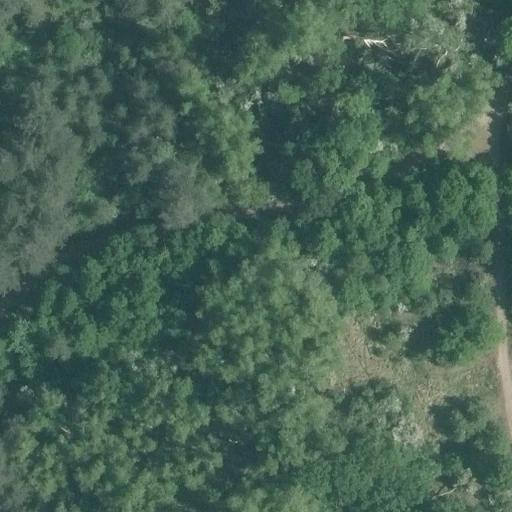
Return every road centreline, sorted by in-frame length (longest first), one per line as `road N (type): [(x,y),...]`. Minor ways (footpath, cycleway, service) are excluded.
road 1 (track): [(0,305),(52,258),(91,240),(308,205),(381,180),(470,124),(500,95)]
road 2 (track): [(500,95),(495,172),(511,412)]
